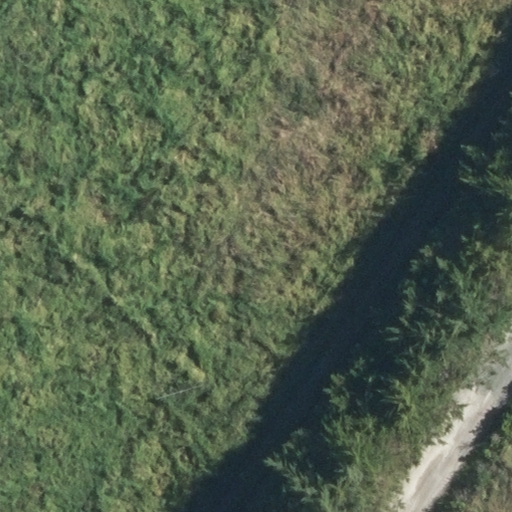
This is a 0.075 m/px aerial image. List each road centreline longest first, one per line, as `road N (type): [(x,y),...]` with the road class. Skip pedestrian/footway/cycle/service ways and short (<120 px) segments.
road 1 (unknown): [(123,511),(461,0)]
road 2 (track): [(421,511),(511,377)]
